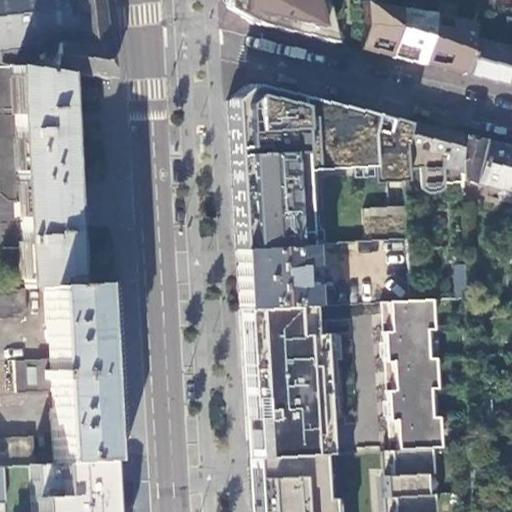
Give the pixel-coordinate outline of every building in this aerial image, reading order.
[(0,0),(0,65),(9,67),(51,69),(56,41),(83,46),(106,43),(100,0),(0,0)] [(327,41),(317,0),(219,0),(219,2),(251,23),(327,41)] [(471,38),(475,22),(432,12),(359,0),(358,0),(362,24),(357,48),(373,51),(412,61),(446,69),(462,72),(471,38)] [(511,47),(471,38),(462,72),(484,78),(507,83),(511,61),(511,47)] [(109,67),(106,43),(83,46),(56,41),(51,69),(60,71),(111,79),(109,67)] [(51,69),(9,67),(18,215),(20,245),(22,287),(43,286),(71,285),(68,219),(67,208),(64,137),(60,71),(51,69)] [(311,169),(366,166),(366,176),(403,173),(403,168),(402,144),(406,122),(245,84),(225,101),(228,146),(233,250),(300,246),(316,246),(311,169)] [(406,122),(402,144),(403,168),(415,168),(417,190),(424,193),(435,193),(440,189),(440,183),(460,184),(460,177),(458,134),(436,129),(406,122)] [(511,146),(499,143),(458,134),(460,177),(495,185),(511,189),(511,146)] [(403,173),(366,176),(366,183),(403,181),(403,173)] [(511,189),(495,185),(494,191),(498,198),(511,201),(511,189)] [(363,230),(405,227),(404,205),(362,207),(363,230)] [(300,246),(233,250),(235,277),(236,310),(302,306),(300,246)] [(451,274),(452,297),(462,297),(461,273),(451,274)] [(88,311),(87,284),(71,285),(43,286),(46,358),(12,360),(13,391),(49,390),(51,461),(96,459),(93,399),(90,349),(88,311)] [(22,287),(0,287),(0,463),(18,463),(16,436),(0,436),(0,314),(23,314),(22,287)] [(426,446),(436,445),(427,298),(377,301),(378,306),(378,313),(385,312),(386,330),(379,331),(381,351),(381,371),(389,370),(390,389),(382,389),(384,402),(385,430),(393,430),(394,448),(426,446)] [(302,306),(236,310),(238,327),(242,388),(247,460),(321,455),(316,383),(327,383),(324,333),(305,334),(302,306)] [(16,436),(18,463),(29,462),(33,462),(31,435),(16,436)] [(428,472),(426,446),(394,448),(387,448),(388,474),(380,474),(381,496),(390,495),(390,511),(430,511),(430,492),(422,493),(421,472),(428,472)] [(388,474),(387,448),(378,449),(379,459),(380,474),(388,474)] [(321,455),(247,460),(248,488),(249,511),(332,511),(328,454),(321,455)] [(51,461),(29,462),(30,511),(99,511),(96,459),(51,461)] [(479,464),(467,465),(468,470),(468,485),(480,485),(479,464)] [(390,511),(390,495),(381,496),(381,506),(381,511),(390,511)]
